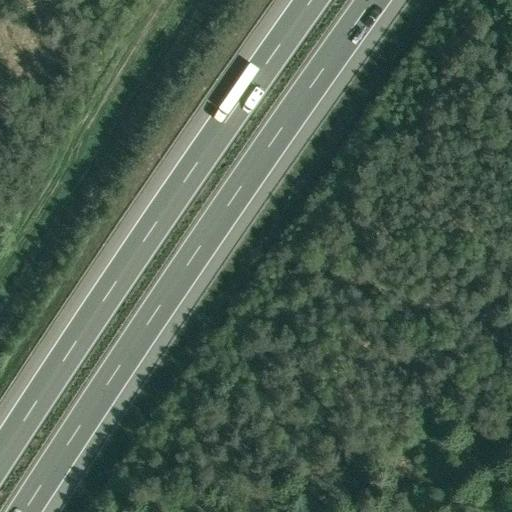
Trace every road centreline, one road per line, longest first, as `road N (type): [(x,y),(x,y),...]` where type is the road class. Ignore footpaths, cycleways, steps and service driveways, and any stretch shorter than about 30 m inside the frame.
road 1 (motorway): [(25,511),(373,0)]
road 2 (motorway): [(311,0),(0,457)]
